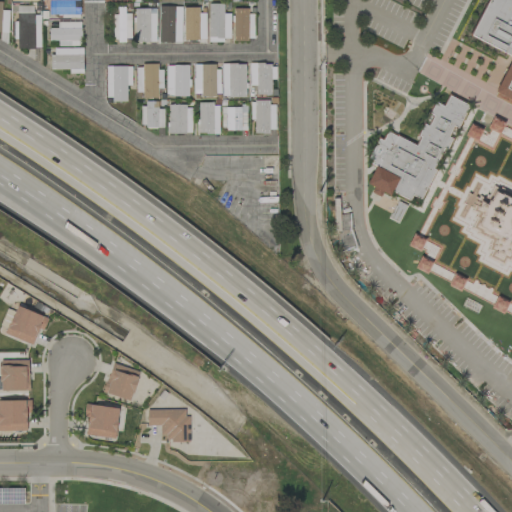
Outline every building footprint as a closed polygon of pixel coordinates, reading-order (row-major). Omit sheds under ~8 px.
[(78,0),(48,0),(48,14),(78,15),(78,0)] [(511,54),(473,34),(491,0),(511,0),(511,54)] [(2,2),(0,1),(0,32),(7,33),(8,11),(1,11),(2,2)] [(229,14),(223,14),(223,4),(208,4),(209,41),(230,41),(229,14)] [(114,40),(129,40),(129,7),(113,8),(114,40)] [(252,41),(252,9),(233,9),(233,40),(252,41)] [(155,42),(155,10),(134,10),(135,42),(155,42)] [(82,48),(51,48),(51,71),(82,71),(82,48)] [(511,94),(499,88),(511,62),(511,94)] [(248,64),(249,86),(256,86),(256,95),(270,94),(270,63),(248,64)] [(193,89),(201,89),(201,96),(214,97),(215,65),(194,64),(193,89)] [(222,98),(245,97),(244,64),(221,65),(222,98)] [(135,96),(157,96),(157,89),(161,89),(160,65),(135,65),(135,96)] [(126,101),(126,85),(131,85),(130,66),(105,67),(106,101),(126,101)] [(473,103),(418,208),(370,184),(380,166),(373,162),(389,131),(396,135),(398,130),(420,141),(423,135),(420,133),(427,120),(430,121),(435,112),(432,110),(438,97),(446,101),(451,92),(473,103)] [(275,102),(250,102),(250,120),(254,120),(254,132),(275,132),(275,102)] [(140,128),(163,127),(163,109),(157,109),(157,103),(140,103),(140,128)] [(219,134),(218,103),(197,104),(198,134),(219,134)] [(191,106),(168,105),(167,133),(191,134),(191,106)] [(246,130),(246,106),(220,107),(221,122),(226,122),(226,131),(246,130)] [(470,120),(461,134),(490,152),(508,122),(492,113),(483,128),(470,120)] [(500,235),(475,222),(491,189),(511,200),(511,256),(493,247),(500,235)] [(31,345),(38,328),(42,330),(47,319),(16,306),(4,334),(31,345)] [(28,390),(28,359),(0,360),(0,377),(0,391),(28,390)] [(102,393),(130,401),(138,371),(111,363),(102,393)] [(0,430),(26,431),(26,413),(30,413),(30,400),(0,400),(0,430)] [(83,418),(86,418),(86,436),(116,438),(117,407),(84,406),(83,418)] [(188,409),(146,410),(146,426),(159,426),(159,435),(167,435),(167,442),(188,442),(188,409)]
